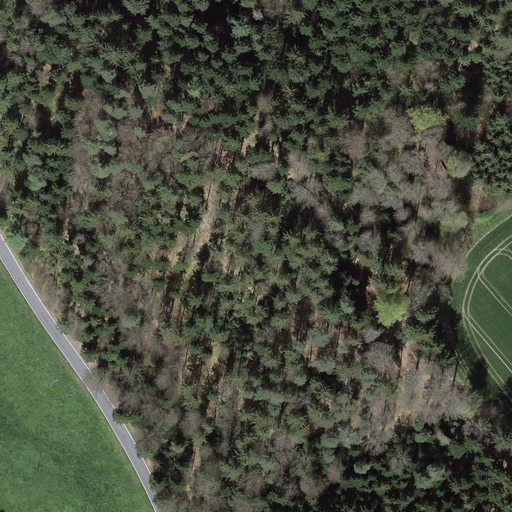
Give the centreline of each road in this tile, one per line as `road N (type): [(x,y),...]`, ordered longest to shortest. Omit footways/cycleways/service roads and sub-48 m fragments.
road 1 (track): [(232,0),(287,158),(389,248),(511,429)]
road 2 (tertiary): [(161,511),(115,420),(0,245)]
